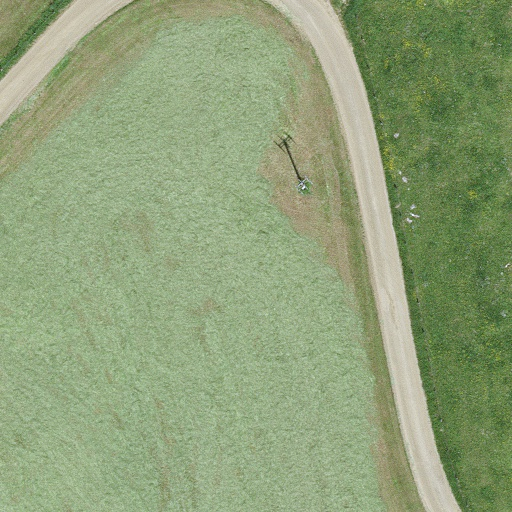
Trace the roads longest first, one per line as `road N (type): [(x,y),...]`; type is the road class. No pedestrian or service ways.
road 1 (track): [(284,0),(328,41),(421,469),(441,511)]
road 2 (track): [(0,100),(106,0)]
